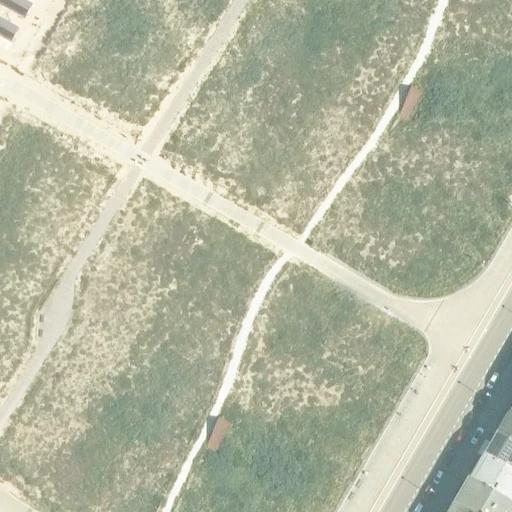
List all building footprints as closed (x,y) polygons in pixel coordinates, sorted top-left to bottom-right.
[(17,0),(0,0),(0,3),(30,19),(35,9),(17,0)] [(0,24),(0,37),(17,46),(22,36),(0,24)] [(372,305),(331,281),(356,329),(360,326),(363,324),(367,323),(371,322),(375,322),(380,322),(384,323),(388,325),(406,325),(372,305)] [(511,417),(498,439),(511,447),(511,417)] [(511,478),(511,447),(498,439),(485,462),(484,462),(511,478)] [(472,485),(511,508),(511,478),(484,462),(472,484),(472,485)] [(511,511),(511,508),(472,485),(456,511),(511,511)]
